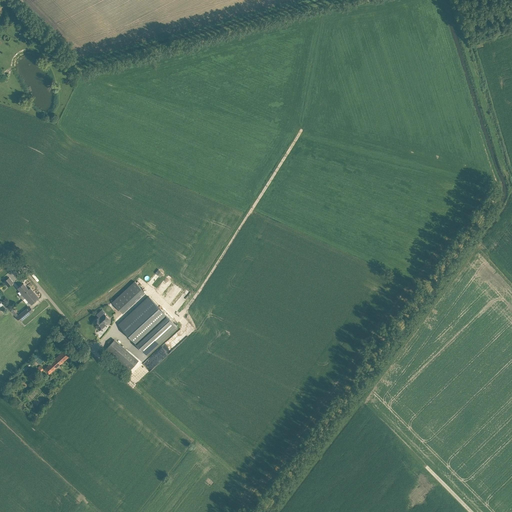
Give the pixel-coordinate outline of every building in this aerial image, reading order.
[(4,282),(8,287),(14,282),(9,277),(4,282)] [(122,313),(123,313),(145,292),(135,281),(112,302),(120,310),(122,313)] [(18,287),(27,297),(34,291),(30,287),(29,289),(24,283),(18,287)] [(27,297),(32,303),(39,297),(34,291),(27,297)] [(149,296),(119,324),(147,354),(177,326),(149,296)] [(29,306),(16,317),(21,322),(34,311),(29,306)] [(93,322),(99,330),(105,324),(104,323),(109,319),(104,313),(99,317),(93,322)] [(129,371),(138,361),(114,340),(105,350),(129,371)] [(40,364),(47,356),(40,350),(33,357),(40,364)] [(52,361),(53,361),(45,368),(49,373),(60,363),(61,363),(69,356),(64,350),(52,361)] [(70,357),(75,362),(78,359),(74,354),(70,357)] [(28,376),(32,380),(43,369),(40,365),(28,376)]
